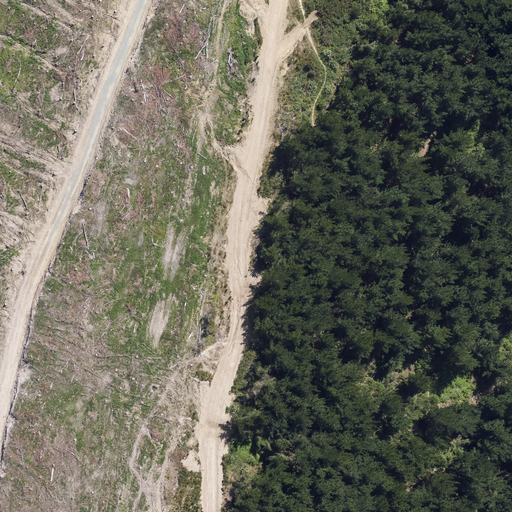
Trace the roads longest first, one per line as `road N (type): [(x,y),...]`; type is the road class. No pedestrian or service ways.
road 1 (track): [(283,0),(216,433),(213,511)]
road 2 (track): [(0,413),(17,326),(142,0)]
